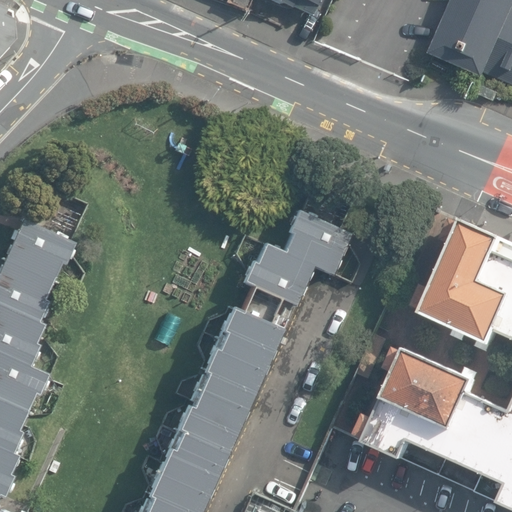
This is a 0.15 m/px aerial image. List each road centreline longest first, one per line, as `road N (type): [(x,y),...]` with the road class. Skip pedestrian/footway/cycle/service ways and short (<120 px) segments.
road 1 (secondary): [(499,164),(106,0)]
road 2 (residential): [(87,0),(0,107)]
